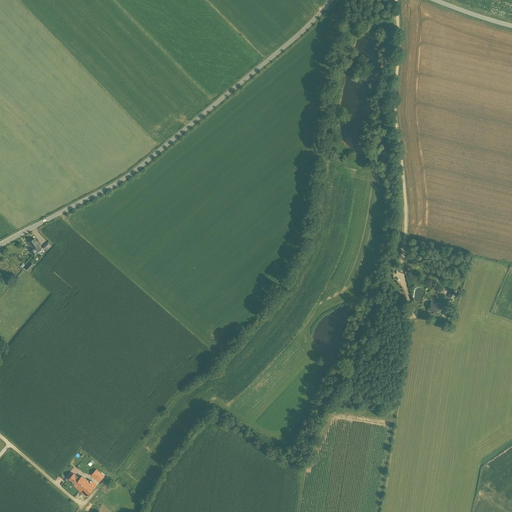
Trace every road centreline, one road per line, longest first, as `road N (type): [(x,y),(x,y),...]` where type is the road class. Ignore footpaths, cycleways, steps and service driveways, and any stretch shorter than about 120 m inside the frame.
road 1 (track): [(380,511),(410,315),(395,0)]
road 2 (tertiary): [(0,245),(137,171),(332,0)]
